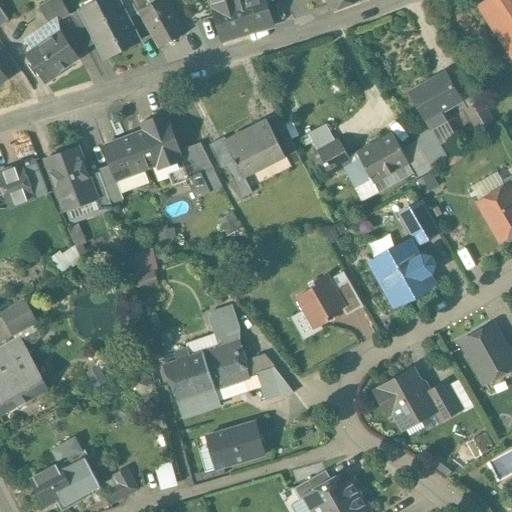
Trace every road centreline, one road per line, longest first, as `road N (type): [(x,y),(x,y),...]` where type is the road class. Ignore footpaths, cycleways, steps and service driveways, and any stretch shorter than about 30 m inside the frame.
road 1 (unclassified): [(399,0),(0,123)]
road 2 (unclassified): [(461,511),(427,479),(367,444),(344,415),(339,392),(346,372),(511,277)]
